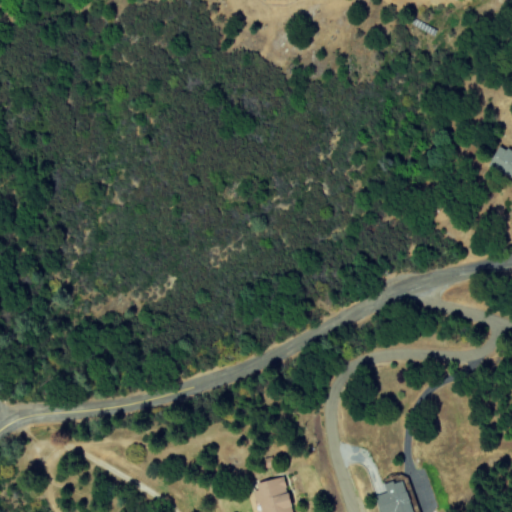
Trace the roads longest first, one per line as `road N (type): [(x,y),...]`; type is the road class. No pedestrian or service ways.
road 1 (tertiary): [(0,426),(191,387),(275,354),(392,287),(511,261)]
road 2 (residential): [(493,320),(491,335),(472,351),(376,354),(335,377),(325,400),(328,428),(352,511)]
